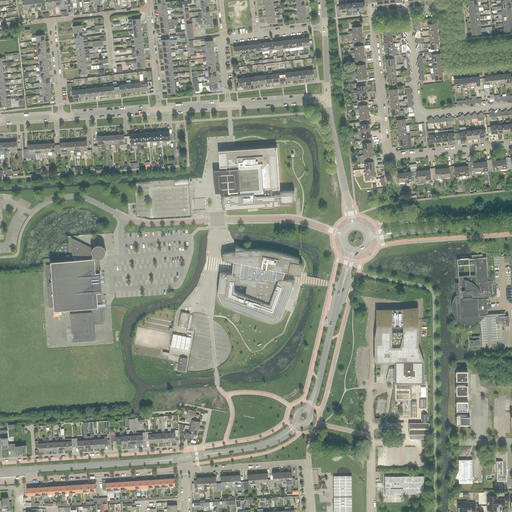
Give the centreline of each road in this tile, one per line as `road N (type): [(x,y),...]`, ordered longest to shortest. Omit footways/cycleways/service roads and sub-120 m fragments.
road 1 (residential): [(372,16),(387,153),(511,141)]
road 2 (residential): [(61,116),(51,20),(148,8)]
road 3 (residential): [(511,103),(422,108),(408,12)]
road 4 (residential): [(184,450),(0,463)]
road 5 (residential): [(30,469),(31,478),(185,468)]
road 6 (secondary): [(30,469),(184,457)]
road 7 (residential): [(352,226),(327,98)]
road 8 (secondary): [(311,404),(343,282)]
road 9 (residential): [(185,468),(306,462)]
